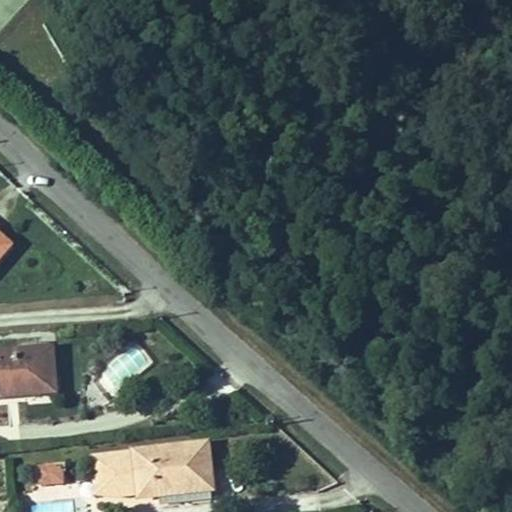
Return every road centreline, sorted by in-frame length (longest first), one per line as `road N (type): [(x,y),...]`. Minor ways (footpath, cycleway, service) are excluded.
road 1 (residential): [(0,116),(434,511)]
road 2 (unknown): [(202,300),(131,321),(0,340)]
